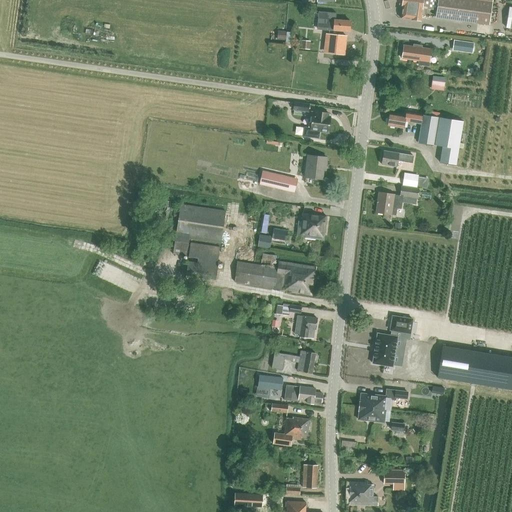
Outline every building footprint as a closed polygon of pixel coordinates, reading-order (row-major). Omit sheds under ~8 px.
[(400,18),(421,21),(423,8),(436,10),(435,17),(489,25),(492,0),(402,0),(402,6),(400,18)] [(350,32),(350,21),(335,20),(335,14),(336,14),(336,13),(318,12),(318,13),(319,13),(318,30),(333,31),(350,32)] [(344,54),(346,36),(328,35),(327,54),(345,55),(345,54),(344,54)] [(454,40),(453,47),(461,48),(460,51),(472,53),(474,43),(454,40)] [(421,48),(422,44),(414,43),(413,47),(404,45),(403,51),(400,51),(400,55),(402,57),(402,59),(419,61),(418,65),(429,66),(431,49),(421,48)] [(294,102),(293,109),(308,111),(309,104),(294,102)] [(318,131),(327,132),(329,118),(327,118),(328,114),(315,112),(314,115),(312,115),(310,128),(303,127),(302,136),(318,138),(318,131)] [(387,123),(388,125),(404,128),(405,121),(421,124),(423,115),(406,112),(406,117),(390,114),(389,119),(387,120),(387,123)] [(462,121),(423,115),(421,124),(418,142),(442,146),(440,162),(456,164),(462,121)] [(381,165),(397,167),(398,161),(412,163),(413,156),(383,151),(382,155),(381,154),(380,161),(381,161),(381,165)] [(307,155),(305,177),(321,179),(322,166),(325,166),(326,158),(307,155)] [(288,191),(291,177),(262,171),(259,185),(288,191)] [(412,186),(416,187),(417,186),(418,177),(404,175),(403,185),(412,186)] [(418,177),(417,186),(427,188),(428,179),(418,177)] [(400,197),(378,193),(375,213),(391,215),(395,216),(396,209),(401,210),(403,197),(418,199),(419,189),(401,186),(400,197)] [(327,206),(327,198),(323,199),(324,214),(332,214),(332,206),(327,206)] [(178,219),(173,254),(186,256),(189,238),(220,243),(225,211),(181,205),(178,219)] [(300,234),(299,237),(323,240),(326,217),(302,214),(300,231),(298,230),(297,234),(300,234)] [(229,216),(228,242),(246,243),(247,217),(229,216)] [(274,228),(272,239),(286,242),(288,231),(274,228)] [(272,236),(259,234),(257,247),(270,249),(272,236)] [(185,273),(214,279),(220,247),(190,242),(185,273)] [(289,290),(288,292),(310,295),(312,286),(314,285),(315,279),(313,278),(315,267),(278,261),(277,267),(274,267),(276,256),(262,254),(261,265),(237,261),(234,282),(282,290),(282,289),(289,290)] [(134,278),(130,291),(136,293),(140,279),(134,278)] [(265,304),(263,314),(269,315),(271,305),(265,304)] [(291,305),(289,312),(301,314),(302,307),(291,305)] [(376,329),(372,359),(392,362),(396,333),(402,334),(403,328),(409,329),(411,314),(391,311),(389,326),(390,326),(389,331),(376,329)] [(299,335),(298,337),(314,339),(315,329),(317,318),(298,315),(296,326),(295,334),(299,335)] [(511,357),(442,346),(437,377),(511,389),(511,357)] [(300,351),(299,357),(298,363),(296,370),(311,373),(313,361),(315,360),(316,355),(315,355),(315,354),(300,351)] [(274,352),(271,368),(282,370),(285,354),(274,352)] [(349,353),(346,374),(365,376),(367,369),(363,368),(364,355),(349,353)] [(281,390),(283,378),(259,375),(258,387),(270,389),(281,390)] [(286,385),(284,400),(298,402),(299,401),(306,402),(306,403),(321,405),(322,393),(315,392),(315,389),(286,385)] [(359,401),(359,406),(385,409),(390,410),(392,399),(395,400),(395,398),(395,397),(396,391),(387,390),(386,396),(361,393),(360,402),(359,401)] [(396,391),(395,397),(395,398),(407,399),(407,392),(396,391)] [(271,411),(287,413),(288,405),(272,403),(271,411)] [(359,406),(358,411),(359,411),(358,419),(384,422),(385,409),(359,406)] [(273,433),(272,444),(290,446),(291,439),(301,440),(301,437),(307,438),(309,419),(293,417),(293,419),(285,418),(283,434),(273,433)] [(392,423),(391,430),(404,431),(405,424),(392,423)] [(303,472),(303,487),(315,487),(317,465),(304,465),(303,472)] [(384,471),(384,484),(405,485),(405,472),(384,471)] [(349,482),(349,505),(378,506),(378,497),(373,497),(373,485),(367,485),(367,482),(349,482)] [(235,493),(234,505),(262,507),(263,495),(235,493)] [(285,511),(303,511),(305,502),(286,500),(286,501),(284,501),(284,506),(286,506),(285,511)]
